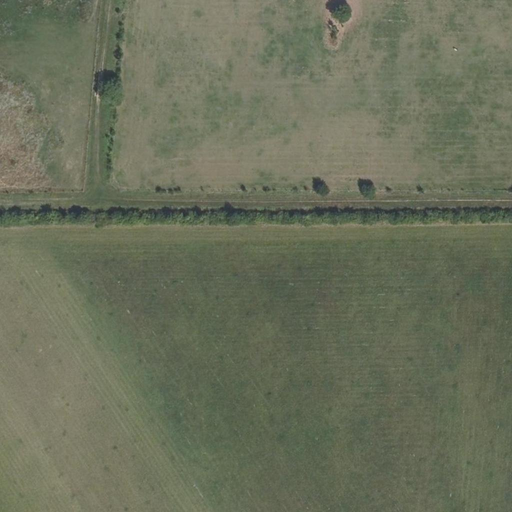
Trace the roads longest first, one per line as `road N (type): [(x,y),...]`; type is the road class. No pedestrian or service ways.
road 1 (track): [(84,200),(511,200)]
road 2 (track): [(109,0),(98,183),(84,200),(0,200)]
